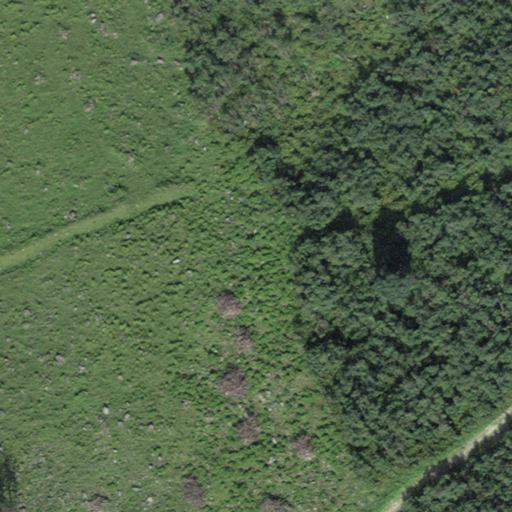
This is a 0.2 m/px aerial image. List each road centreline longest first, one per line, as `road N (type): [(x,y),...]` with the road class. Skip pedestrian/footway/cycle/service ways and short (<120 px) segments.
road 1 (track): [(190,188),(0,267)]
road 2 (track): [(386,511),(511,416)]
